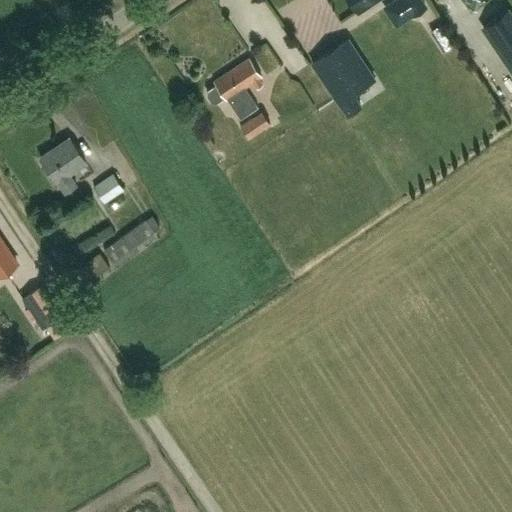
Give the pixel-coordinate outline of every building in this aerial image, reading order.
[(350,0),(358,11),(374,0),(350,0)] [(396,0),(386,7),(397,23),(412,13),(413,14),(425,6),(421,0),(396,0)] [(511,18),(507,11),(483,27),(511,69),(511,18)] [(312,63),(339,103),(352,94),(375,79),(348,39),(312,63)] [(490,63),(501,57),(490,40),(480,46),(490,63)] [(258,106),(245,87),(261,75),(249,57),(214,81),(216,84),(208,90),(207,94),(211,100),(216,102),(224,96),(226,99),(227,99),(240,118),(258,106)] [(261,110),(240,124),(249,137),(269,123),(261,110)] [(41,157),(57,181),(58,181),(66,193),(77,185),(69,173),(86,161),(70,137),(41,157)] [(124,189),(114,174),(93,187),(104,202),(124,189)] [(106,251),(115,264),(159,232),(150,220),(106,251)] [(0,273),(16,262),(0,237),(0,273)] [(80,288),(110,266),(99,252),(69,274),(80,288)] [(38,261),(26,268),(36,286),(48,279),(38,261)] [(43,329),(63,315),(42,285),(22,299),(43,329)]
